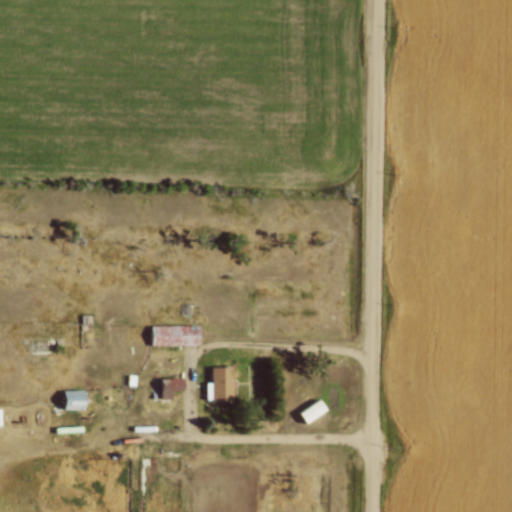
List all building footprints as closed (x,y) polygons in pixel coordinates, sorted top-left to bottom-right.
[(196,325),(196,343),(149,343),(148,325),(196,325)] [(229,366),(228,399),(203,399),(203,382),(209,382),(209,366),(229,366)] [(179,378),(179,390),(170,390),(170,398),(159,398),(159,378),(179,378)] [(82,391),(82,407),(63,408),(62,391),(82,391)] [(75,461),(42,461),(42,479),(75,479),(75,461)]
